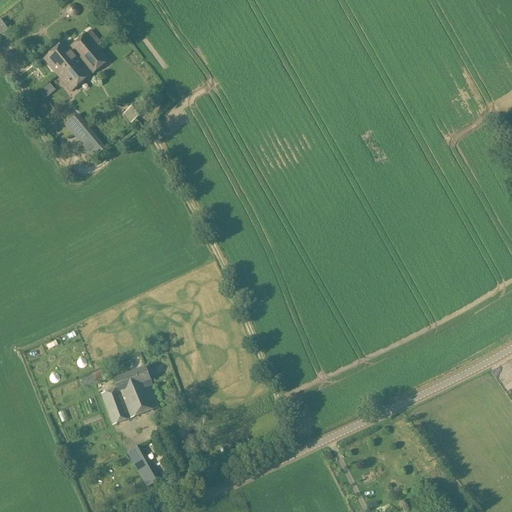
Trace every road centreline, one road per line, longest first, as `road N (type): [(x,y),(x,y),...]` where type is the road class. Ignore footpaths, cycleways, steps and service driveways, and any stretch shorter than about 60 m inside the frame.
road 1 (unknown): [(298,453),(222,265),(151,141),(133,139),(87,177),(73,179),(15,81)]
road 2 (tertiary): [(174,511),(511,348)]
